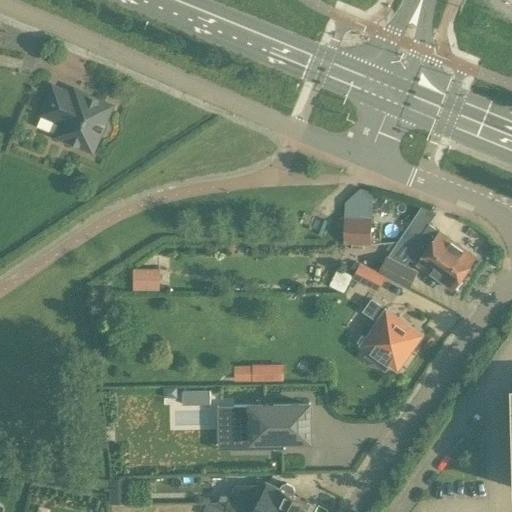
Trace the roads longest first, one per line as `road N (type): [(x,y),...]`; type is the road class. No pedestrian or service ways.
road 1 (residential): [(0,1),(367,159)]
road 2 (unclassified): [(354,511),(382,460),(511,281)]
road 3 (tertiary): [(158,0),(389,93)]
road 4 (unclassified): [(511,226),(367,159)]
road 5 (tertiary): [(389,93),(511,142)]
